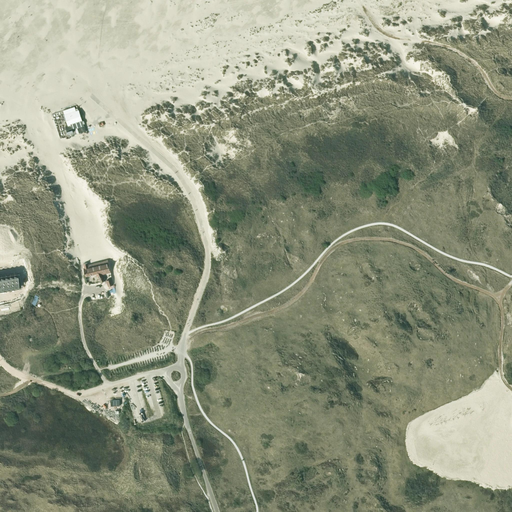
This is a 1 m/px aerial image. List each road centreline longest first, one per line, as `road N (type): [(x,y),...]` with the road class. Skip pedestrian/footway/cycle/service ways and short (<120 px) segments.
road 1 (unknown): [(511,390),(501,377),(502,316),(493,296),(387,238),(343,240),(294,301),(183,339)]
road 2 (unknown): [(362,0),(375,28),(457,52),(496,94),(511,97)]
road 3 (unclassified): [(217,511),(178,384)]
